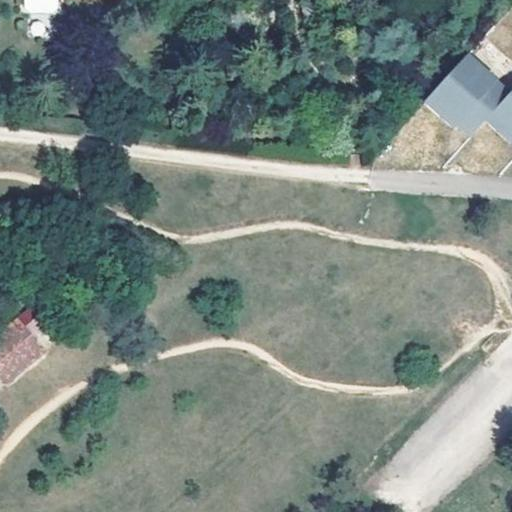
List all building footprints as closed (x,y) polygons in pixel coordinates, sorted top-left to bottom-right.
[(62,0),(29,0),(29,11),(34,15),(57,16),(62,11),(62,5),(62,0)] [(199,0),(207,9),(218,0),(199,0)] [(466,57),(462,61),(475,73),(482,72),(466,57)] [(462,61),(427,100),(444,115),(441,119),(453,130),(457,126),(470,138),(485,121),(500,135),(503,131),(511,139),(511,91),(508,96),(482,72),(475,73),(462,61)] [(427,100),(424,103),(441,119),(444,115),(427,100)] [(511,139),(503,131),(500,135),(511,146),(511,139)] [(33,312),(18,326),(29,339),(34,336),(45,326),(33,312)] [(29,339),(18,326),(0,340),(0,377),(7,386),(43,355),(29,339)]
